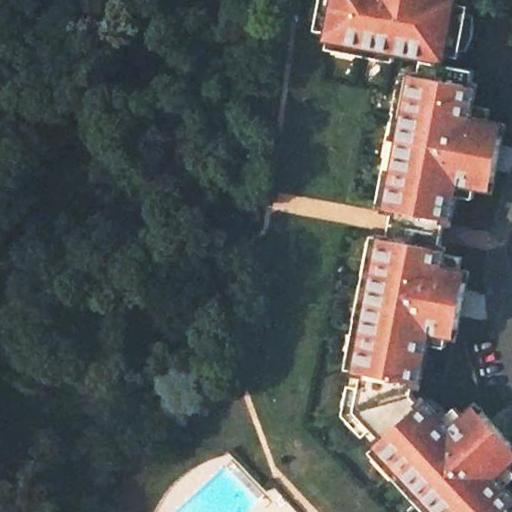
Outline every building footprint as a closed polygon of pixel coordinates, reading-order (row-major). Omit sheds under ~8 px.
[(394,209),(392,222),(444,232),(447,219),(451,220),(456,194),(459,181),(477,184),(494,187),(506,126),(489,123),(470,119),(473,105),(477,86),(472,85),(475,70),(443,64),(445,55),(460,57),(461,49),(465,32),(468,14),(470,5),(455,2),(455,0),(321,0),(315,30),(330,33),(329,37),(397,51),(398,46),(403,47),(424,52),(419,75),(415,74),(390,208),(394,209)] [(329,37),(327,49),(395,63),(397,51),(329,37)] [(403,72),(378,206),(390,208),(415,74),(403,72)] [(489,123),(492,109),(473,105),(470,119),(489,123)] [(456,194),(475,198),(477,184),(459,181),(456,194)] [(511,511),(511,493),(505,486),(495,476),(509,463),(511,460),(511,441),(479,406),(466,417),(452,430),(443,420),(426,401),(422,404),(413,394),(416,380),(421,381),(428,343),(431,328),(449,332),(457,334),(469,272),(461,270),(443,267),(445,253),(446,249),(441,248),(444,232),(392,222),(389,238),(384,237),(359,371),(364,372),(361,387),(356,411),(372,428),(383,440),(379,443),(443,511),(511,511)] [(373,235),(347,369),(359,371),(384,237),(373,235)] [(461,270),(464,257),(445,253),(443,267),(461,270)] [(428,343),(446,346),(449,332),(431,328),(428,343)] [(349,385),(344,414),(364,437),(372,428),(356,411),(361,387),(349,385)] [(466,417),(457,407),(443,420),(452,430),(466,417)] [(371,451),(427,511),(443,511),(379,443),(371,451)] [(505,486),(511,479),(511,466),(509,463),(495,476),(505,486)]
